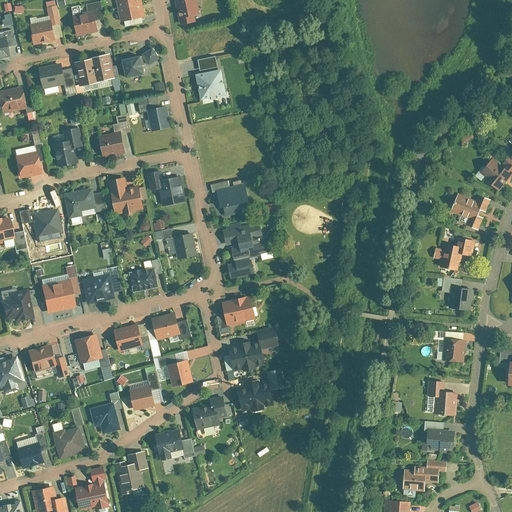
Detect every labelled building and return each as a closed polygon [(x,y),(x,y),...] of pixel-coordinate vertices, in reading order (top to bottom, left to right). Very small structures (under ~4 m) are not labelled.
[(24,13),(30,38),(50,33),(47,20),(57,18),(52,0),(43,0),(45,8),(24,13)] [(77,29),(96,25),(94,15),(101,13),(97,0),(74,0),(71,1),(77,29)] [(115,0),(120,20),(144,14),(140,0),(115,0)] [(172,0),(176,19),(198,15),(196,0),(172,0)] [(0,32),(0,49),(7,48),(5,40),(11,38),(8,24),(0,25),(0,29),(0,32)] [(69,54),(75,89),(85,87),(83,78),(108,72),(110,80),(117,78),(113,62),(108,45),(69,54)] [(153,48),(143,55),(143,56),(148,63),(149,65),(159,58),(153,48)] [(140,56),(123,60),(126,77),(144,74),(142,66),(148,63),(143,56),(140,57),(140,56)] [(216,56),(209,57),(211,68),(218,67),(216,56)] [(209,57),(198,60),(200,71),(211,68),(209,57)] [(61,65),(40,69),(44,87),(64,82),(65,82),(63,73),(62,70),(61,65)] [(220,70),(197,75),(202,99),(210,97),(210,99),(218,98),(218,95),(225,94),(220,70)] [(168,82),(160,83),(160,92),(169,91),(168,82)] [(21,89),(0,93),(0,97),(3,111),(13,109),(12,106),(24,104),(21,89)] [(158,108),(149,110),(149,111),(153,130),(169,127),(165,107),(158,108)] [(127,114),(117,116),(119,129),(122,129),(123,133),(131,132),(127,114)] [(78,128),(69,130),(72,141),(74,147),(82,146),(78,128)] [(121,133),(100,138),(104,155),(124,151),(121,133)] [(67,142),(55,144),(58,159),(59,159),(61,166),(77,163),(74,147),(72,141),(67,142)] [(42,143),(34,144),(36,153),(37,153),(39,162),(46,160),(42,143)] [(497,186),(511,169),(511,159),(503,152),(495,160),(486,152),(474,166),(497,186)] [(36,153),(16,158),(20,176),(41,172),(39,162),(37,153),(36,153)] [(160,171),(148,174),(152,190),(161,188),(159,181),(162,180),(160,171)] [(162,180),(159,181),(161,188),(164,205),(184,201),(179,177),(162,180)] [(123,179),(111,181),(113,193),(112,193),(116,212),(125,211),(125,213),(134,211),(134,209),(142,207),(138,188),(126,190),(123,179)] [(224,190),(218,191),(220,202),(223,201),(226,214),(243,211),(241,202),(248,201),(244,185),(230,188),(224,190)] [(463,216),(475,221),(489,191),(476,185),(472,194),(454,186),(446,203),(465,212),(463,216)] [(92,189),(65,195),(70,217),(81,215),(80,210),(95,207),(95,206),(93,194),(92,189)] [(102,192),(93,194),(95,206),(105,204),(102,192)] [(33,208),(19,211),(22,224),(35,221),(34,216),(34,215),(33,208)] [(34,215),(34,216),(35,221),(38,236),(61,231),(56,211),(34,215)] [(0,242),(5,242),(4,239),(13,237),(12,233),(9,219),(1,221),(1,219),(0,219),(0,242)] [(176,253),(197,247),(191,223),(172,229),(170,220),(155,224),(158,235),(170,232),(176,253)] [(228,230),(225,231),(227,244),(240,241),(242,240),(239,228),(240,228),(239,224),(228,226),(228,230)] [(237,264),(229,265),(232,278),(254,273),(251,260),(249,261),(248,257),(261,254),(264,253),(263,248),(267,247),(265,240),(260,242),(259,240),(260,240),(260,238),(259,238),(259,236),(261,236),(260,229),(257,230),(256,224),(240,228),(239,228),(242,240),(240,241),(241,246),(232,248),(235,260),(236,259),(237,264)] [(435,259),(454,263),(457,246),(469,248),(472,233),(451,228),(449,234),(441,233),(435,259)] [(13,237),(16,251),(27,248),(23,231),(12,233),(13,237)] [(148,250),(150,258),(126,263),(130,283),(155,278),(152,262),(158,260),(156,248),(148,250)] [(264,253),(261,254),(263,260),(274,257),(272,251),(271,252),(264,253)] [(79,269),(83,297),(112,292),(107,264),(79,269)] [(441,299),(465,304),(471,281),(458,278),(460,273),(440,268),(435,284),(444,286),(441,299)] [(77,276),(68,278),(69,282),(70,281),(73,295),(80,294),(77,276)] [(69,282),(43,287),(48,311),(75,306),(73,295),(70,281),(69,282)] [(18,299),(3,302),(6,318),(21,315),(22,319),(32,317),(30,307),(37,306),(34,289),(17,293),(18,299)] [(229,318),(252,312),(247,291),(222,298),(225,307),(213,310),(218,328),(231,325),(229,318)] [(170,337),(193,330),(187,312),(174,316),(171,306),(149,312),(152,322),(156,332),(168,329),(170,337)] [(435,354),(458,355),(460,326),(437,325),(435,354)] [(125,329),(116,332),(120,349),(141,344),(140,337),(137,327),(126,330),(125,329)] [(95,335),(77,340),(83,362),(101,357),(95,335)] [(148,335),(140,337),(141,344),(143,350),(152,348),(148,335)] [(511,375),(511,338),(496,337),(494,356),(509,357),(507,375),(511,375)] [(228,348),(234,372),(267,363),(261,339),(228,348)] [(51,346),(30,353),(35,370),(41,369),(42,370),(47,368),(48,367),(56,364),(55,360),(51,346)] [(169,381),(194,374),(187,350),(172,355),(170,346),(161,348),(153,351),(156,362),(163,360),(169,381)] [(101,357),(99,358),(100,361),(109,359),(107,349),(99,351),(101,357)] [(16,357),(0,362),(0,386),(3,386),(4,387),(15,384),(15,382),(23,380),(16,357)] [(65,357),(55,360),(56,364),(59,377),(70,374),(65,357)] [(109,359),(100,361),(102,369),(111,366),(109,359)] [(125,385),(131,404),(153,398),(149,384),(157,381),(153,364),(142,367),(145,376),(124,382),(125,385)] [(431,408),(454,410),(456,386),(443,384),(444,373),(427,372),(425,390),(432,390),(431,408)] [(76,378),(79,386),(85,385),(83,376),(76,378)] [(273,379),(240,386),(245,407),(252,406),(254,414),(272,410),(271,406),(279,404),(273,379)] [(96,384),(81,388),(83,397),(98,393),(96,384)] [(188,399),(195,424),(219,417),(217,408),(224,406),(219,385),(206,388),(208,394),(188,399)] [(101,429),(121,422),(112,394),(85,402),(91,421),(98,419),(101,429)] [(24,397),(27,407),(36,405),(34,395),(24,397)] [(417,442),(450,445),(452,425),(442,424),(443,415),(419,414),(417,442)] [(158,443),(178,438),(181,452),(195,449),(190,429),(182,431),(179,421),(154,428),(158,443)] [(70,452),(83,448),(78,429),(64,433),(61,422),(51,425),(60,457),(71,455),(70,452)] [(13,442),(18,460),(41,453),(39,447),(48,444),(42,426),(32,429),(34,436),(13,442)] [(114,456),(121,485),(142,479),(138,464),(147,461),(142,442),(122,447),(124,453),(114,456)] [(437,465),(443,465),(444,455),(423,453),(423,457),(410,456),(410,461),(400,460),(399,482),(425,485),(425,475),(436,477),(437,465)] [(78,506),(106,499),(100,473),(104,472),(101,461),(86,465),(89,476),(72,480),(78,506)] [(25,484),(32,508),(44,504),(46,511),(67,505),(63,489),(56,491),(52,476),(25,484)] [(0,511),(20,511),(16,494),(0,497),(0,511)] [(409,511),(410,506),(405,506),(406,496),(380,495),(379,510),(387,511),(409,511)] [(473,511),(477,511),(482,509),(479,501),(470,505),(473,511)]
